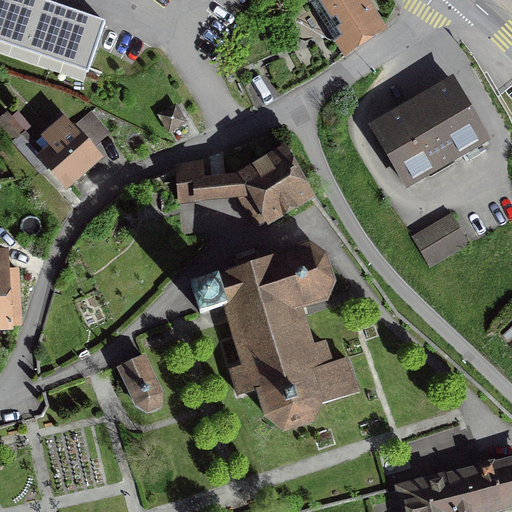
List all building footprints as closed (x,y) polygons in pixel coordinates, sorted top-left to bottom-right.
[(0,0),(0,54),(84,83),(105,24),(35,0),(0,0)] [(384,33),(362,0),(306,0),(343,58),(384,33)] [(450,88),(371,134),(406,195),(490,146),(455,85),(450,88)] [(188,124),(177,104),(157,115),(168,135),(188,124)] [(12,116),(7,111),(0,117),(0,128),(41,175),(46,170),(35,158),(48,148),(40,138),(36,142),(25,131),(32,125),(19,110),(12,116)] [(109,131),(91,111),(73,127),(64,117),(40,138),(48,148),(35,158),(46,170),(66,193),(103,161),(93,149),(108,137),(106,134),(109,131)] [(311,196),(287,152),(243,177),(252,193),(267,221),(311,196)] [(201,166),(178,171),(179,186),(196,182),(203,182),(201,166)] [(220,180),(203,182),(196,182),(198,199),(219,197),(252,193),(243,177),(220,180)] [(450,215),(410,238),(427,268),(467,245),(450,215)] [(218,277),(192,286),(201,314),(227,306),(246,366),(233,370),(239,397),(258,390),(265,416),(286,429),(312,422),(320,405),(359,392),(346,358),(332,364),(324,344),(311,347),(298,309),(326,300),(333,281),(326,256),(309,246),(253,265),(218,277)] [(0,327),(22,327),(21,270),(14,270),(6,270),(6,252),(0,252),(0,327)] [(143,353),(116,365),(132,402),(144,413),(161,405),(160,391),(143,353)] [(406,511),(477,511),(511,503),(511,461),(486,467),(401,488),(406,511)]
